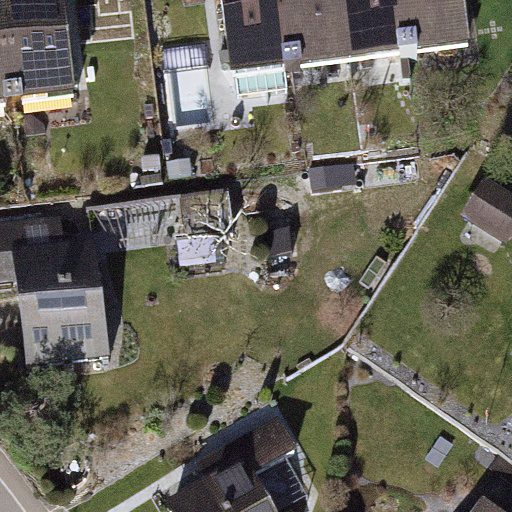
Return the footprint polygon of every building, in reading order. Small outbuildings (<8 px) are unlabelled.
[(58,0),(0,0),(0,94),(70,86),(58,0)] [(462,0),(217,0),(226,64),(466,33),(462,0)] [(511,224),(511,189),(489,175),(463,217),(502,241),(511,224)] [(48,215),(0,221),(0,283),(13,282),(24,367),(63,362),(60,339),(97,334),(85,240),(52,244),(48,215)] [(273,511),(240,457),(158,506),(161,511),(273,511)] [(502,511),(479,495),(466,511),(502,511)]
